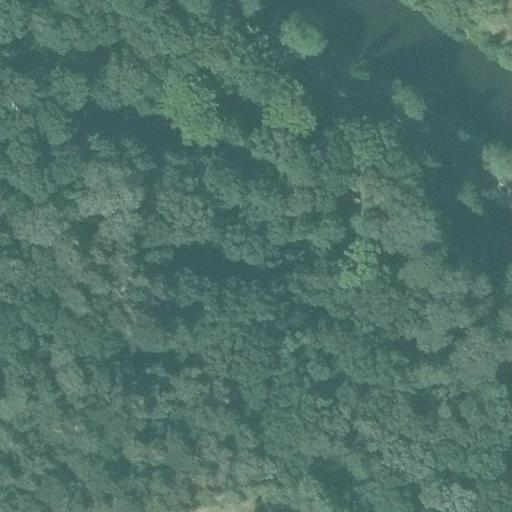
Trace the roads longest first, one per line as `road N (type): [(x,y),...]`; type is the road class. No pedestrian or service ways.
road 1 (residential): [(0,75),(172,146),(511,261)]
road 2 (residential): [(511,186),(214,0)]
